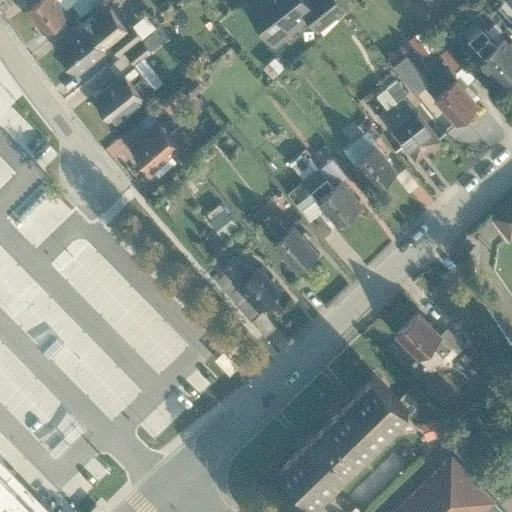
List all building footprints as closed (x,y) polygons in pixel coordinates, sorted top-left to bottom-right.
[(63,0),(34,0),(27,5),(44,27),(69,8),(63,0)] [(310,0),(256,0),(248,7),(273,39),(315,5),(310,0)] [(58,44),(76,68),(130,26),(112,2),(58,44)] [(486,51),(481,55),(504,81),(511,74),(511,39),(506,33),(499,40),(484,24),(473,36),(486,51)] [(423,53),(436,44),(422,25),(409,34),(423,53)] [(466,61),(450,44),(442,51),(458,69),(466,61)] [(392,59),(412,89),(428,79),(408,49),(392,59)] [(380,73),(388,83),(366,99),(377,115),(410,90),(392,64),(380,73)] [(481,100),(450,64),(426,84),(457,120),(481,100)] [(94,94),(114,119),(144,96),(124,71),(94,94)] [(417,158),(444,137),(413,96),(385,117),(417,158)] [(132,142),(154,167),(181,143),(159,118),(132,142)] [(401,171),(381,145),(358,162),(378,188),(401,171)] [(364,204),(343,176),(317,196),(338,223),(364,204)] [(511,199),(489,218),(509,244),(511,241),(511,199)] [(207,209),(221,232),(237,223),(223,200),(207,209)] [(320,251),(294,223),(273,243),(299,270),(320,251)] [(283,287),(261,264),(239,285),(262,308),(283,287)] [(450,339),(422,310),(397,333),(425,362),(450,339)] [(223,353),(215,360),(230,375),(237,367),(223,353)] [(363,452),(411,405),(376,370),(351,395),(329,416),(363,452)] [(316,498),(363,452),(329,416),(304,440),(281,462),(316,498)] [(0,511),(44,511),(12,478),(1,467),(12,457),(4,449),(0,444),(0,511)] [(486,511),(502,498),(461,453),(396,511),(486,511)]
